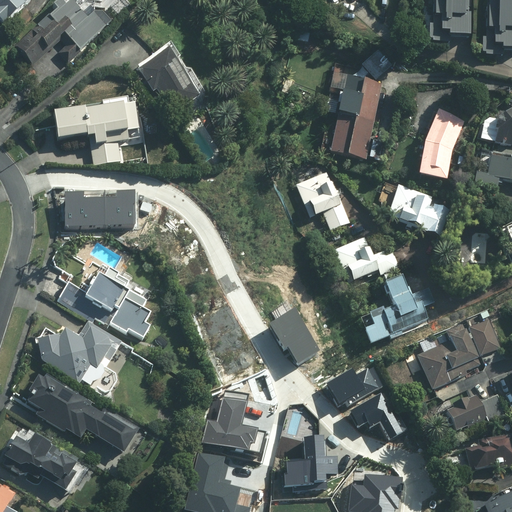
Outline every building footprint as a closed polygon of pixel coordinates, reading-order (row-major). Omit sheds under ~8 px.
[(0,0),(0,30),(4,35),(33,7),(26,0),(0,0)] [(100,10),(97,13),(83,0),(65,0),(55,10),(58,13),(17,53),(26,61),(43,43),(46,46),(60,32),(62,34),(70,25),(77,32),(65,45),(67,47),(39,75),(49,85),(113,23),(100,10)] [(436,0),(437,2),(427,2),(427,14),(436,15),(435,43),(451,44),(452,39),(473,39),(473,19),(467,19),(467,0),(436,0)] [(511,0),(486,0),(484,53),(486,53),(486,56),(504,57),(504,49),(511,49),(511,0)] [(311,35),(299,33),(297,43),(309,45),(311,35)] [(138,68),(141,73),(136,76),(146,91),(151,88),(156,95),(159,94),(175,118),(201,100),(207,96),(191,72),(186,76),(178,65),(182,62),(172,46),(138,68)] [(362,65),(373,78),(376,75),(379,78),(392,67),(378,52),(362,65)] [(386,97),(380,96),(382,86),(366,83),(367,81),(333,75),(326,113),(340,115),(333,156),(385,165),(389,144),(372,141),(378,106),(385,107),(386,97)] [(137,106),(130,106),(130,102),(106,105),(106,109),(55,116),(59,144),(91,140),(95,168),(122,164),(119,145),(141,142),(137,106)] [(511,107),(493,121),(490,121),(485,141),(496,143),(511,146),(511,145),(511,107)] [(465,123),(437,112),(425,141),(420,176),(448,181),(453,153),(465,123)] [(511,160),(481,155),(479,166),(490,168),(489,175),(477,173),(475,186),(498,190),(500,180),(504,181),(504,185),(508,186),(509,182),(511,182),(511,160)] [(327,174),(296,186),(310,219),(324,214),(332,233),(351,225),(335,182),(331,184),(327,174)] [(430,208),(434,196),(386,183),(380,204),(393,207),(390,218),(423,227),(421,231),(441,237),(449,211),(435,207),(434,209),(430,208)] [(67,192),(68,224),(135,221),(134,190),(117,191),(117,197),(86,198),(85,191),(67,192)] [(350,290),(400,269),(392,250),(374,258),(365,238),(334,251),(350,290)] [(70,284),(59,302),(93,324),(96,320),(106,327),(110,322),(127,332),(128,330),(144,340),(151,329),(146,325),(152,316),(145,311),(149,305),(125,290),(129,284),(110,271),(105,279),(100,276),(88,295),(70,284)] [(374,346),(429,321),(424,311),(437,305),(430,290),(414,298),(404,276),(384,286),(393,306),(370,316),(374,324),(366,328),(374,346)] [(288,345),(297,361),(318,349),(294,308),(268,323),(283,348),(288,345)] [(423,354),(408,361),(414,374),(423,370),(433,392),(468,375),(465,368),(501,351),(488,322),(466,333),(462,325),(446,333),(450,342),(435,349),(431,340),(419,346),(423,354)] [(111,392),(118,383),(116,374),(107,368),(122,345),(87,323),(78,338),(67,331),(63,339),(39,339),(38,359),(90,390),(92,386),(104,393),(111,392)] [(327,382),(338,402),(345,399),(348,404),(379,387),(369,368),(356,375),(353,368),(327,382)] [(92,404),(47,378),(45,381),(37,376),(28,392),(34,395),(29,404),(43,412),(39,419),(66,435),(67,432),(83,441),(87,434),(125,455),(139,430),(107,411),(104,417),(89,409),(92,404)] [(209,418),(203,441),(261,456),(267,432),(243,426),(250,397),(224,391),(217,420),(209,418)] [(348,410),(358,428),(369,422),(372,426),(381,420),(391,437),(404,430),(382,391),(348,410)] [(505,413),(498,397),(482,404),(479,398),(468,402),(467,397),(454,402),(456,409),(447,413),(455,433),(505,413)] [(511,434),(508,436),(464,445),(471,475),(511,465),(511,434)] [(34,449),(22,442),(8,467),(32,481),(33,478),(43,484),(45,480),(72,495),(85,471),(82,469),(85,463),(41,438),(34,449)] [(282,474),(283,487),(292,486),(292,491),(327,489),(326,478),(335,477),(334,460),(325,460),(324,439),(302,440),(303,462),(284,463),(285,473),(282,474)] [(198,450),(182,511),(251,511),(252,508),(240,505),(244,489),(229,485),(230,480),(226,479),(231,458),(198,450)] [(394,511),(394,510),(398,510),(402,478),(364,473),(362,485),(353,484),(349,511),(359,511),(394,511)] [(16,496),(0,486),(0,511),(15,511),(9,508),(16,496)] [(511,511),(511,492),(484,506),(486,511),(511,511)]
